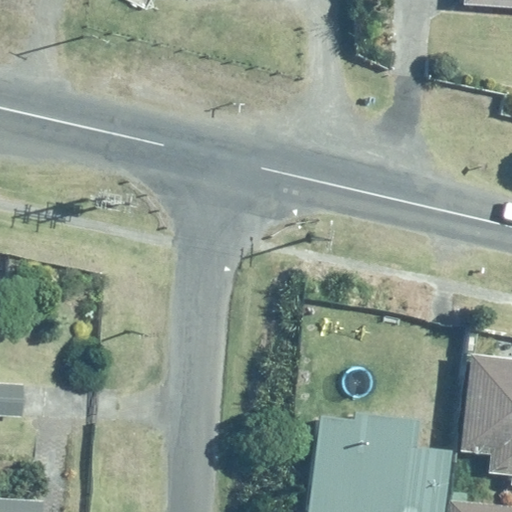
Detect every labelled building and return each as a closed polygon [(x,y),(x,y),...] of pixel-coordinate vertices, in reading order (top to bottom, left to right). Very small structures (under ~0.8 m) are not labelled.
[(511,0),(454,0),(454,9),(511,11),(511,0)] [(511,363),(455,356),(443,451),(470,454),(468,470),(496,474),(494,486),(511,488),(511,363)] [(0,412),(15,413),(16,383),(0,382),(0,412)] [(335,420),(300,416),(287,511),(424,511),(433,449),(403,445),(406,421),(338,413),(335,420)] [(0,511),(36,511),(37,494),(0,492),(0,511)] [(506,511),(507,509),(440,501),(438,511),(506,511)]
